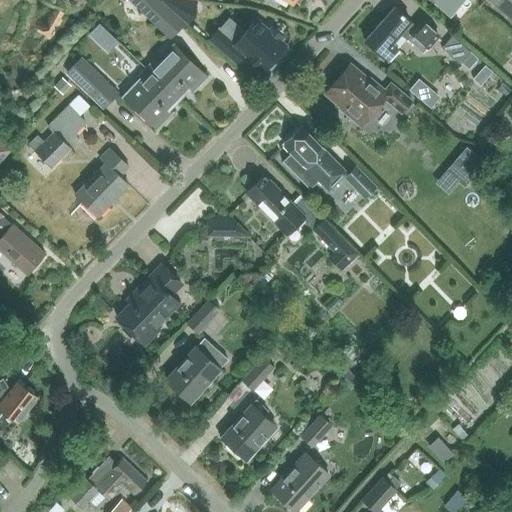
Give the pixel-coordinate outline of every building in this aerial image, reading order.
[(130,0),(160,28),(173,15),(157,0),(130,0)] [(160,0),(160,1),(186,24),(196,0),(160,0)] [(429,0),(445,13),(455,0),(429,0)] [(511,0),(489,0),(496,6),(511,20),(511,0)] [(393,7),(364,40),(388,61),(398,50),(391,44),(401,34),(407,39),(413,45),(418,39),(428,48),(438,36),(420,20),(415,26),(414,26),(411,22),(393,7)] [(222,25),(211,38),(231,55),(237,48),(259,67),(280,43),(254,21),(245,32),(238,39),(222,25)] [(99,24),(89,34),(107,50),(116,40),(99,24)] [(453,35),(441,48),(458,63),(461,60),(466,54),(470,51),(453,35)] [(471,41),(467,46),(471,49),(475,44),(471,41)] [(152,59),(145,67),(176,98),(185,88),(186,88),(201,73),(171,44),(154,62),(152,59)] [(79,58),(66,71),(103,107),(117,93),(79,58)] [(401,113),(411,101),(389,83),(382,92),(348,65),(324,93),(349,114),(351,112),(363,122),(383,98),(401,113)] [(472,78),(479,85),(491,71),(484,65),(472,78)] [(176,98),(145,67),(137,74),(140,76),(122,95),(152,124),(167,108),(176,98)] [(63,78),(55,87),(61,92),(69,83),(63,78)] [(434,95),(417,80),(409,89),(426,104),(434,95)] [(88,107),(77,95),(46,126),(52,132),(43,141),(37,135),(27,144),(51,168),(71,148),(65,142),(84,122),(79,117),(88,107)] [(291,151),(282,160),(308,188),(318,178),(323,184),(329,189),(347,171),(302,125),(301,127),(284,143),(291,151)] [(484,131),(476,140),(490,152),(498,143),(484,131)] [(0,161),(10,149),(0,140),(0,161)] [(103,163),(74,193),(97,216),(127,185),(118,176),(127,166),(108,148),(98,158),(103,163)] [(455,159),(445,170),(464,187),(473,176),(455,159)] [(344,177),(364,198),(375,186),(355,166),(344,177)] [(258,177),(244,190),(246,193),(256,203),(256,202),(273,219),(272,219),(286,234),(302,218),(313,228),(311,229),(333,251),(331,253),(327,257),(340,270),(344,267),(356,255),(344,243),(298,195),(292,201),(269,177),(264,182),(262,181),(260,179),(258,177)] [(4,216),(0,212),(0,250),(27,274),(45,254),(3,217),(4,216)] [(205,234),(247,235),(250,236),(230,215),(211,215),(205,220),(205,234)] [(116,317),(146,345),(161,329),(157,326),(180,303),(172,295),(182,285),(160,264),(135,290),(139,294),(116,317)] [(265,273),(257,283),(262,287),(271,277),(265,273)] [(270,294),(262,301),(271,311),(279,303),(270,294)] [(186,324),(197,333),(218,309),(208,300),(186,324)] [(227,359),(203,338),(196,345),(196,346),(166,380),(189,400),(219,367),(227,359)] [(242,380),(252,389),(273,366),(263,357),(242,380)] [(343,365),(334,374),(346,387),(355,378),(343,365)] [(0,434),(4,438),(36,397),(16,381),(9,390),(2,379),(0,380),(0,434)] [(255,399),(251,403),(252,404),(223,437),(245,458),(275,425),(264,415),(268,410),(255,399)] [(301,436),(312,446),(331,424),(320,415),(301,436)] [(271,489),(295,511),(328,474),(304,453),(271,489)] [(122,483),(124,484),(134,493),(140,487),(145,482),(120,459),(115,464),(109,458),(87,482),(86,480),(70,498),(81,508),(98,490),(108,499),(122,483)] [(435,474),(427,482),(432,488),(441,480),(435,474)] [(395,489),(385,480),(382,478),(363,500),(375,511),(395,489)] [(107,511),(126,511),(132,505),(121,496),(107,511)]
